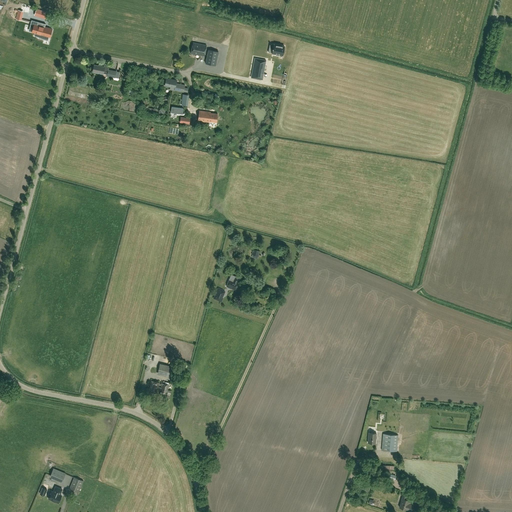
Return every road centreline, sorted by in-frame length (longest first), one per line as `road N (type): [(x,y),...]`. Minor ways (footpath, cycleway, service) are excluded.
road 1 (unclassified): [(0,303),(83,0)]
road 2 (unclassified): [(199,511),(186,462),(156,424),(129,410),(18,385),(0,366)]
